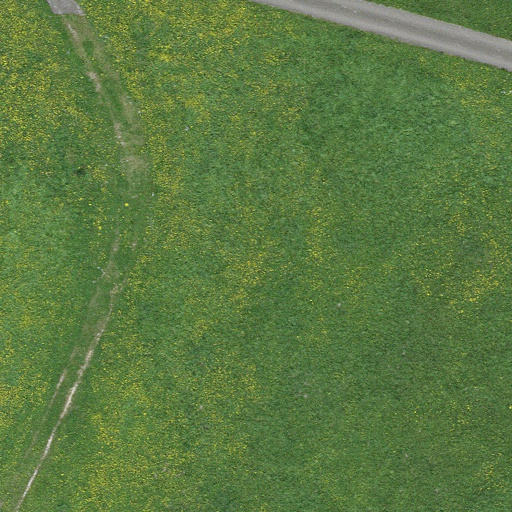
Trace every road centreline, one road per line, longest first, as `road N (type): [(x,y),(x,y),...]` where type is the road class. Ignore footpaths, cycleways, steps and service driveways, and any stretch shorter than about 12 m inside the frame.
road 1 (track): [(16,511),(99,336),(129,207),(127,163),(65,0)]
road 2 (track): [(280,0),(511,65)]
